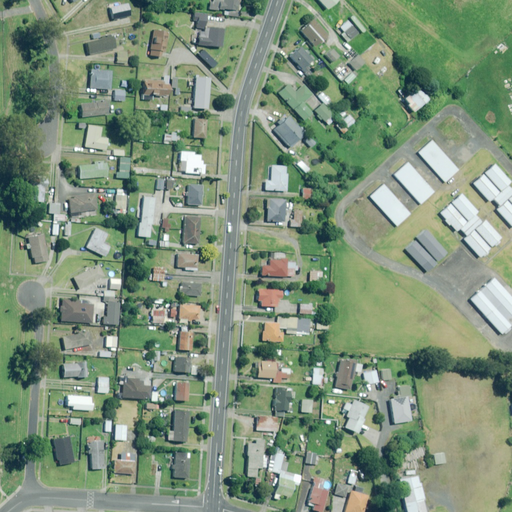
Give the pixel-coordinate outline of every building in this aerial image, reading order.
[(211,0),(212,4),(208,4),(208,9),(212,9),(223,10),(223,15),(234,16),(234,0),(211,0)] [(334,0),(316,0),(325,9),(334,0)] [(205,14),(192,12),(192,17),(196,17),(195,27),(202,28),(205,14)] [(324,36),(310,19),(297,30),(312,47),(324,36)] [(350,25),(346,21),(335,30),(345,42),(358,32),(352,24),(350,25)] [(190,44),(196,45),(219,47),(221,28),(207,27),(207,29),(203,29),(202,32),(197,31),(197,34),(191,34),(190,44)] [(166,32),(152,29),(148,56),(159,57),(160,51),(163,52),(166,32)] [(113,49),(110,36),(83,42),(86,55),(113,49)] [(337,56),(326,45),(320,51),(331,62),(337,56)] [(310,59),(299,46),(288,57),(302,73),(308,67),(305,64),(310,59)] [(125,63),(125,53),(115,53),(114,63),(125,63)] [(363,62),(356,55),(347,63),(354,70),(363,62)] [(110,71),(88,69),(87,88),(109,89),(110,71)] [(355,77),(351,73),(343,79),(347,84),(355,77)] [(162,81),(142,80),(141,94),(167,95),(167,76),(162,76),(162,81)] [(207,78),(194,78),(192,108),(205,109),(207,78)] [(293,92),(285,84),(276,92),(300,120),(308,113),(300,103),(309,95),(301,85),(293,92)] [(426,99),(416,87),(402,98),(406,104),(405,105),(411,112),(426,99)] [(319,89),(317,91),(319,93),(317,96),(326,106),(331,102),(319,89)] [(124,91),(113,90),(112,100),(123,101),(124,91)] [(104,101),(77,104),(79,117),(106,114),(104,101)] [(335,118),(321,104),(313,111),(327,125),(335,118)] [(355,122),(348,115),(341,122),(347,129),(355,122)] [(302,133),(286,116),(282,120),(280,117),(275,122),(277,124),(271,130),(286,146),(302,133)] [(205,118),(193,117),(191,137),(203,138),(205,118)] [(99,127),(86,125),(84,147),(103,149),(105,139),(97,138),(99,127)] [(163,143),(175,143),(181,143),(182,132),(176,132),(171,132),(171,134),(164,134),(163,143)] [(315,143),(309,136),(304,141),(310,147),(315,143)] [(453,170),(427,141),(413,154),(439,183),(453,170)] [(302,154),(296,147),(287,155),(293,162),(302,154)] [(129,158),(117,157),(115,178),(128,179),(129,158)] [(202,174),(202,161),(178,160),(177,171),(183,172),(183,173),(202,174)] [(105,176),(104,163),(77,166),(78,179),(105,176)] [(430,192),(403,164),(390,176),(416,205),(430,192)] [(505,183),(488,164),(478,174),(495,192),(505,183)] [(284,191),(285,166),(268,166),(268,180),(263,180),(262,190),(284,191)] [(494,193),(477,175),(466,184),(483,203),(494,193)] [(44,177),(31,176),(28,201),(42,202),(44,177)] [(174,181),(168,181),(164,181),(164,189),(168,189),(168,184),(174,184),(174,181)] [(200,186),(188,185),(186,204),(198,205),(200,186)] [(405,214),(379,185),(365,198),(391,226),(405,214)] [(503,186),(487,200),(494,207),(509,193),(503,186)] [(511,191),(502,200),(511,210),(511,191)] [(96,209),(94,194),(66,198),(68,213),(96,209)] [(473,212),(456,194),(445,203),(462,222),(473,212)] [(126,196),(119,195),(119,201),(114,200),(114,208),(125,209),(126,196)] [(153,198),(139,197),(138,208),(140,208),(139,223),(137,223),(136,236),(148,237),(149,224),(150,224),(153,198)] [(283,199),(265,199),(265,221),(282,222),(283,199)] [(511,225),(511,213),(501,201),(491,211),(508,229),(511,225)] [(58,204),(48,203),(47,213),(57,214),(58,204)] [(461,223),(444,204),(433,214),(450,232),(461,223)] [(300,210),(293,210),(292,220),(288,220),(288,227),(300,227),(300,210)] [(470,216),(455,229),(461,236),(476,222),(470,216)] [(196,244),(197,217),(183,217),(182,243),(196,244)] [(166,219),(161,219),(161,226),(159,226),(159,229),(163,229),(163,232),(167,232),(167,229),(169,229),(169,225),(166,224),(166,219)] [(497,238),(480,220),(470,230),(487,248),(497,238)] [(106,234),(94,229),(85,248),(103,257),(108,247),(101,243),(106,234)] [(486,249),(469,231),(458,240),(475,259),(486,249)] [(46,260),(41,234),(26,237),(27,244),(24,245),(24,249),(28,248),(31,263),(46,260)] [(196,255),(176,254),(175,267),(183,267),(183,270),(195,270),(196,255)] [(276,258),(275,261),(267,261),(267,266),(260,266),(259,275),(292,277),(292,270),(295,270),(295,266),(293,266),(293,262),(285,262),(285,258),(276,258)] [(102,277),(96,265),(71,277),(77,289),(102,277)] [(152,266),(151,274),(162,275),(163,267),(152,266)] [(320,272),(308,271),(307,282),(319,283),(320,272)] [(511,304),(487,278),(464,299),(497,336),(511,322),(511,304)] [(119,280),(108,279),(108,289),(118,289),(119,280)] [(199,284),(179,282),(178,295),(198,296),(199,284)] [(327,292),(326,286),(319,287),(321,294),(327,292)] [(280,291),(276,290),(255,289),(254,301),(259,301),(258,306),(274,307),(275,302),(279,302),(280,291)] [(106,302),(112,302),(112,292),(102,291),(101,301),(106,302)] [(78,301),(60,299),(59,321),(90,323),(91,304),(78,303),(78,301)] [(112,302),(106,302),(105,316),(101,316),(101,324),(116,325),(118,303),(112,303),(112,302)] [(197,306),(168,304),(167,318),(196,320),(197,306)] [(309,307),(298,306),(297,314),(308,315),(309,307)] [(161,324),(162,311),(152,310),(150,322),(161,324)] [(308,319),(290,318),(289,329),(294,330),(294,333),(307,334),(308,319)] [(282,324),(262,322),(260,340),(280,342),(282,324)] [(90,344),(87,331),(77,333),(60,336),(62,349),(90,344)] [(190,350),(191,332),(177,332),(177,350),(190,350)] [(183,353),(175,353),(175,358),(173,358),(172,372),(188,373),(189,356),(183,356),(183,353)] [(361,363),(345,359),(345,362),(338,360),(332,387),(348,390),(352,371),(359,372),(361,363)] [(273,362),(255,361),(254,377),(272,378),(272,382),(278,383),(279,378),(288,378),(288,369),(280,368),(279,372),(273,371),(273,362)] [(86,369),(86,363),(61,363),(61,377),(88,377),(88,369),(86,369)] [(321,385),(321,383),(326,383),(326,374),(322,373),(322,369),(311,368),(311,384),(321,385)] [(390,379),(388,369),(381,370),(382,380),(390,379)] [(364,385),(379,382),(377,370),(362,373),(364,385)] [(107,378),(96,377),(95,392),(106,393),(107,378)] [(142,379),(125,378),(125,384),(121,383),(120,397),(149,399),(149,386),(141,385),(142,379)] [(186,384),(174,383),(173,400),(185,401),(186,384)] [(408,397),(406,385),(397,387),(399,398),(388,400),(391,424),(408,421),(405,397),(408,397)] [(293,391),(291,391),(281,391),(281,387),(275,387),(275,399),(271,399),(271,405),(274,405),(273,416),(285,417),(286,411),(289,411),(290,398),(293,398),(293,391)] [(90,397),(65,396),(64,406),(71,406),(71,409),(89,410),(90,397)] [(312,401),(300,400),(299,412),(312,413),(312,401)] [(366,407),(350,401),(349,405),(343,402),(341,409),(346,411),(344,416),(346,417),(342,428),(355,433),(366,407)] [(184,442),(186,412),(173,411),(171,433),(166,432),(165,441),(184,442)] [(276,418),(256,417),(255,430),(278,432),(279,424),(276,424),(276,418)] [(125,426),(114,425),(113,440),(124,440),(125,426)] [(71,462),(66,436),(50,439),(55,465),(71,462)] [(260,455),(261,448),(261,441),(252,440),(247,440),(245,476),(254,477),(254,467),(260,467),(264,468),(265,455),(260,455)] [(101,457),(101,441),(86,442),(86,453),(89,453),(89,469),(103,469),(102,457),(101,457)] [(284,449),(276,447),(270,472),(278,473),(272,498),(277,499),(278,495),(288,497),(291,484),(297,485),(299,476),(283,472),(286,462),(281,461),(284,449)] [(188,454),(172,452),(170,477),(186,479),(188,454)] [(112,473),(117,473),(131,474),(132,462),(127,462),(128,453),(119,453),(119,460),(113,460),(112,473)] [(314,454),(305,453),(304,463),(312,464),(314,454)] [(444,463),(442,453),(432,455),(434,465),(444,463)] [(152,455),(151,464),(150,475),(161,476),(162,465),(159,464),(159,456),(152,455)] [(354,476),(348,475),(346,483),(353,484),(354,476)] [(320,490),(321,485),(323,479),(311,476),(309,482),(312,483),(311,487),(306,505),(311,506),(310,510),(316,511),(319,511),(325,491),(320,490)] [(423,511),(416,476),(398,480),(404,511),(423,511)] [(346,486),(335,483),(332,494),(343,497),(346,486)] [(361,511),(366,496),(349,491),(342,511),(361,511)]
